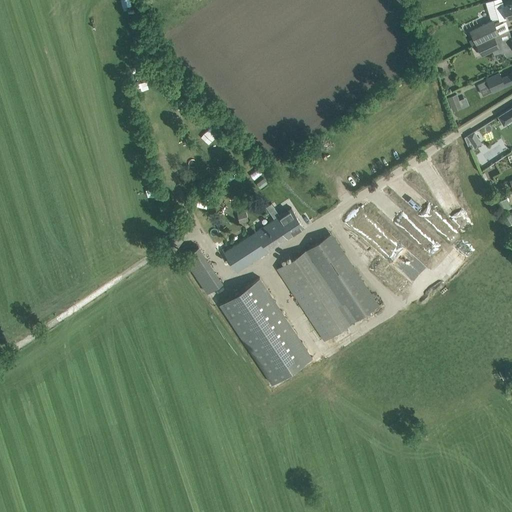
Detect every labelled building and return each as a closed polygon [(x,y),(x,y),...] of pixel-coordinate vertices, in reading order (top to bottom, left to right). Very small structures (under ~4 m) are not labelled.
[(511,2),(504,5),(503,1),(495,3),(500,20),(507,18),(511,16),(511,2)] [(469,29),(476,43),(494,36),(498,34),(495,24),(493,19),(469,29)] [(494,36),(476,43),(481,55),(499,46),(494,36)] [(511,37),(501,41),(505,54),(507,56),(511,54),(511,37)] [(487,79),(477,83),(483,95),(492,90),(492,91),(511,81),(511,69),(511,70),(511,71),(511,72),(502,77),(499,72),(486,78),(487,79)] [(453,110),(463,107),(458,93),(448,96),(453,110)] [(511,118),(511,105),(498,114),(504,124),(511,118)] [(212,124),(204,132),(212,139),(219,132),(212,124)] [(474,130),(467,135),(472,143),(480,139),(474,130)] [(291,205),(274,217),(287,237),(304,226),(291,205)] [(246,210),(237,212),(239,222),(249,220),(246,210)] [(511,221),(511,215),(510,212),(503,217),(507,224),(511,221)] [(255,229),(223,250),(237,270),(286,238),(287,237),(274,217),(255,229)] [(378,303),(331,232),(277,268),(324,339),(378,303)] [(207,293),(221,285),(204,253),(189,261),(207,293)] [(272,382),(312,356),(260,276),(220,303),(272,382)] [(501,369),(499,370),(503,379),(505,378),(509,376),(505,367),(501,369)]
